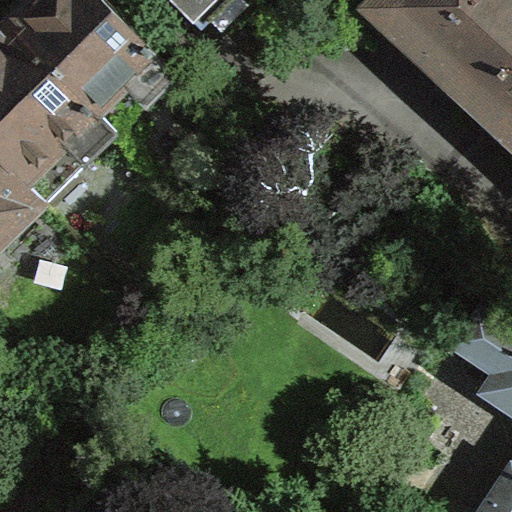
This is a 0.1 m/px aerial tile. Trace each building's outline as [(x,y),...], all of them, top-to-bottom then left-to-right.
[(12,15),(8,20),(97,110),(128,81),(147,100),(175,71),(104,0),(13,0),(13,1),(12,15)] [(227,0),(179,0),(203,24),(227,0)] [(511,0),(375,0),(372,4),(511,132),(511,0)] [(0,154),(44,199),(46,197),(115,128),(97,110),(8,20),(0,27),(0,154)] [(44,199),(0,154),(0,242),(30,213),(41,225),(56,211),(44,199)] [(511,511),(511,320),(485,293),(455,338),(501,368),(488,388),(511,403),(511,468),(482,511),(511,511)]
